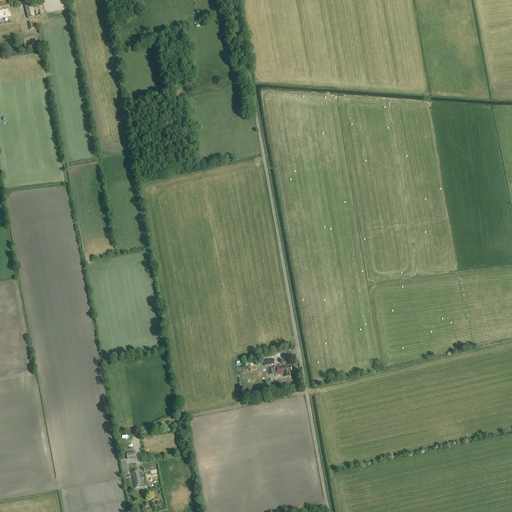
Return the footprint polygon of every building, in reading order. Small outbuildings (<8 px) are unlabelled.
[(33,0),(23,0),(28,18),(35,17),(31,0),(33,0)] [(0,18),(11,17),(9,5),(6,5),(6,6),(3,6),(0,6),(0,18)] [(289,372),(291,372),(290,366),(284,367),(283,365),(274,367),(276,376),(285,374),(285,377),(290,376),(289,372)] [(127,462),(121,463),(123,477),(129,476),(127,462)] [(149,477),(160,476),(158,465),(145,467),(147,481),(150,481),(149,477)] [(132,473),(133,477),(135,488),(142,486),(139,473),(137,473),(137,472),(132,473)]
